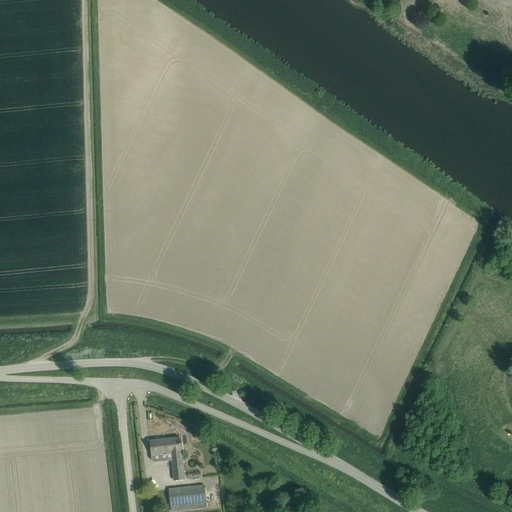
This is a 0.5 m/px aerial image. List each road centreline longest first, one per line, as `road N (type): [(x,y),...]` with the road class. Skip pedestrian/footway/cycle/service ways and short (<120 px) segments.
road 1 (unclassified): [(331,459),(155,366),(0,370)]
road 2 (unclassified): [(117,383),(150,385),(331,459)]
road 3 (unclassified): [(133,511),(117,383)]
